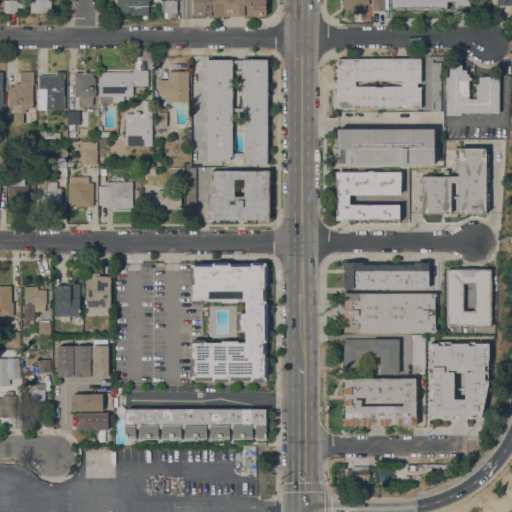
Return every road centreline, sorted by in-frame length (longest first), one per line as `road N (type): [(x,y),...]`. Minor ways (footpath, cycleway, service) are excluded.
road 1 (residential): [(0,35),(489,36)]
road 2 (secondary): [(303,367),(300,0)]
road 3 (residential): [(301,241),(0,242)]
road 4 (motorway): [(511,433),(476,479),(437,501),(312,511)]
road 5 (residential): [(301,241),(474,240)]
road 6 (residential): [(303,445),(457,447)]
road 7 (secondary): [(303,511),(303,367)]
